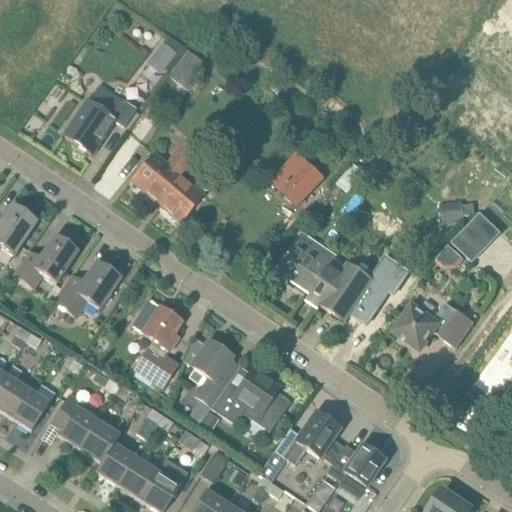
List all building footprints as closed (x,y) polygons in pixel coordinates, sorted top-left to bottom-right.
[(475,52),(459,72),(470,81),(476,73),(493,87),(511,63),(511,45),(502,38),(484,60),(475,52)] [(145,65),(160,75),(163,70),(170,75),(187,52),(177,45),(172,52),(161,44),(145,65)] [(169,79),(178,85),(172,93),(181,99),(186,92),(188,93),(207,67),(187,53),(169,79)] [(511,63),(493,87),(510,101),(504,109),(511,114),(511,63)] [(63,138),(91,157),(114,124),(123,130),(134,114),(122,106),(99,91),(88,106),(86,105),(63,138)] [(165,167),(153,156),(130,184),(180,226),(203,200),(181,180),(200,158),(185,145),(165,167)] [(306,163),(278,193),(295,209),(323,179),(306,163)] [(337,186),(344,192),(362,173),(355,167),(337,186)] [(453,223),(465,222),(463,204),(451,205),(453,223)] [(34,225),(11,210),(0,225),(0,252),(11,259),(34,225)] [(429,244),(441,255),(448,248),(458,238),(446,226),(429,244)] [(304,235),(288,257),(277,274),(291,284),(292,282),(310,294),(309,296),(310,296),(311,295),(323,303),(320,308),(344,324),(349,316),(366,328),(388,295),(393,297),(408,276),(387,261),(372,283),(348,267),(346,269),(335,261),(338,258),(304,235)] [(78,255),(54,239),(38,262),(27,255),(11,279),(32,293),(41,278),(55,288),(78,255)] [(119,282),(95,267),(82,287),(72,280),(61,297),(55,306),(76,320),(86,304),(99,312),(119,282)] [(150,303),(149,303),(131,328),(152,343),(132,371),(161,392),(177,370),(163,360),(177,340),(172,337),(181,324),(160,310),(149,304),(150,303)] [(434,324),(412,310),(394,335),(420,353),(433,334),(441,339),(440,340),(456,351),(474,325),(446,306),(434,324)] [(49,314),(43,322),(47,325),(52,316),(49,314)] [(15,338),(25,345),(31,336),(20,330),(15,338)] [(511,335),(476,387),(500,404),(511,387),(511,335)] [(41,343),(31,336),(25,345),(23,348),(34,355),(41,343)] [(210,411),(226,387),(216,380),(232,359),(209,343),(205,349),(195,342),(185,365),(193,370),(192,371),(205,380),(192,399),(210,411)] [(74,357),(66,370),(78,377),(85,364),(74,357)] [(92,377),(92,372),(88,369),(84,372),(83,376),(88,379),(92,377)] [(226,387),(210,411),(235,427),(242,417),(269,436),(290,405),(276,396),(277,393),(265,385),(266,383),(251,373),(237,395),(226,387)] [(3,379),(0,383),(0,414),(8,420),(30,385),(21,380),(17,387),(3,379)] [(104,390),(115,397),(120,389),(109,382),(104,390)] [(40,391),(30,385),(8,420),(30,434),(48,407),(36,399),(40,391)] [(131,395),(120,389),(115,397),(126,404),(131,395)] [(56,438),(78,452),(96,425),(84,417),(89,409),(68,396),(50,425),(60,432),(56,438)] [(106,411),(117,418),(124,405),(113,398),(106,411)] [(147,420),(158,427),(163,419),(152,412),(147,420)] [(219,422),(209,415),(198,431),(208,438),(219,422)] [(321,462),(331,468),(343,451),(331,442),(338,432),(315,416),(299,439),(290,432),(259,477),(262,480),(271,486),(287,463),(295,468),(305,454),(319,464),(321,462)] [(173,425),(163,419),(158,427),(168,434),(173,425)] [(78,452),(100,466),(112,448),(118,439),(96,425),(78,452)] [(117,489),(134,462),(123,454),(128,445),(118,439),(112,448),(100,466),(94,475),(117,489)] [(198,442),(193,450),(203,457),(209,450),(198,442)] [(345,448),(343,451),(331,468),(326,476),(341,487),(338,491),(356,503),(366,491),(384,464),(361,448),(356,455),(345,448)] [(228,463),(215,455),(200,479),(213,487),(228,463)] [(117,489),(139,504),(162,467),(152,461),(147,469),(134,462),(117,489)] [(172,474),(162,467),(139,504),(152,511),(164,511),(179,490),(167,482),(172,474)] [(235,471),(229,482),(239,489),(247,479),(235,471)] [(257,488),(267,495),(273,487),(271,486),(262,480),(257,488)] [(273,487),(267,495),(278,502),(283,494),(273,487)] [(258,490),(253,497),(262,503),(267,496),(258,490)] [(443,492),(430,511),(471,511),(443,492)] [(193,511),(223,511),(226,508),(204,494),(193,511)] [(322,511),(323,510),(312,502),(307,509),(310,511),(322,511)]
